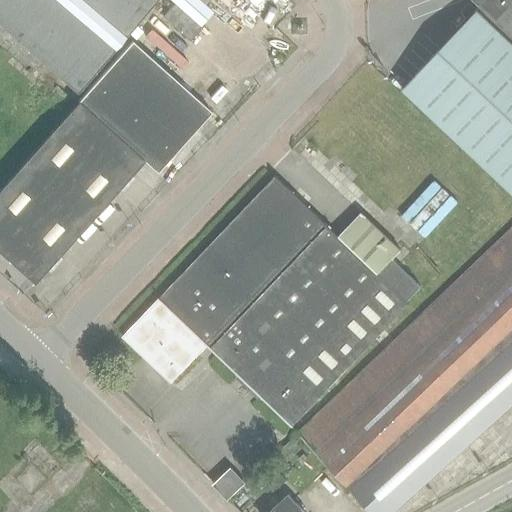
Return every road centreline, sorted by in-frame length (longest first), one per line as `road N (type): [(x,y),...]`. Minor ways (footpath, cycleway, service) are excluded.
road 1 (unclassified): [(36,361),(329,57),(340,29),(332,0)]
road 2 (unclassified): [(188,511),(36,361)]
road 3 (unknown): [(336,7),(422,12),(511,65)]
